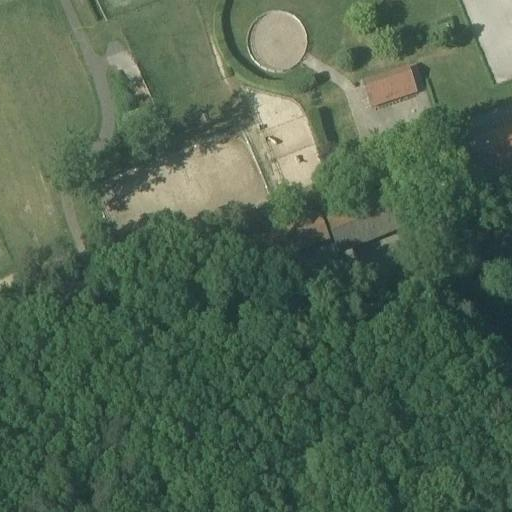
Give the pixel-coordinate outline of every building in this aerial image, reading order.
[(371,111),(417,96),(406,66),(361,83),(371,111)] [(489,228),(511,221),(511,131),(440,154),(459,211),(482,206),(489,228)] [(407,183),(322,214),(339,258),(422,224),(407,183)] [(316,217),(241,249),(253,273),(263,270),(263,268),(326,241),(320,226),(321,226),(316,217)] [(466,284),(482,277),(470,248),(431,264),(440,285),(462,276),(466,284)] [(440,307),(424,265),(353,293),(369,334),(440,307)]
